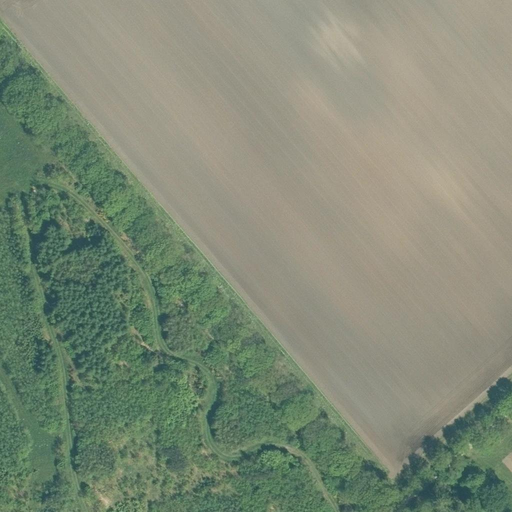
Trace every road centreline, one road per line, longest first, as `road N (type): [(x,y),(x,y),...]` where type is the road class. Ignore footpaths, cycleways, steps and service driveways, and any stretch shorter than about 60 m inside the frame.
road 1 (track): [(84,511),(61,361),(29,243),(30,179),(78,198),(143,271),(165,348),(210,375),(207,436),(215,451),(229,459),(269,444),(292,447),(338,511)]
road 2 (track): [(511,408),(394,511)]
